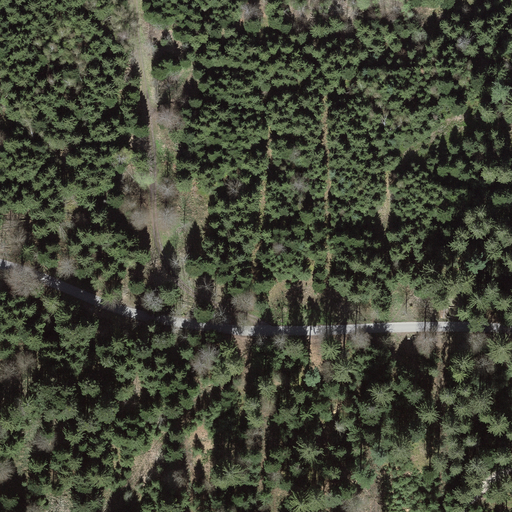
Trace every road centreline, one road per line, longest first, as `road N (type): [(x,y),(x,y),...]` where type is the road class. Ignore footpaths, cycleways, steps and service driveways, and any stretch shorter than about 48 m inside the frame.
road 1 (unclassified): [(511,328),(179,323),(0,264)]
road 2 (track): [(278,330),(218,307),(160,266),(134,0)]
